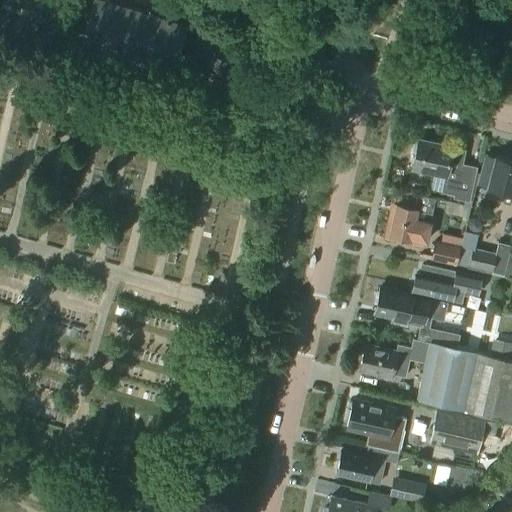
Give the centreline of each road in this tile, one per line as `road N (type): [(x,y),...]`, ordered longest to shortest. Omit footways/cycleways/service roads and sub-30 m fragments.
road 1 (unclassified): [(310,323),(365,80)]
road 2 (residential): [(270,511),(310,323)]
road 3 (unclassified): [(511,120),(365,80)]
